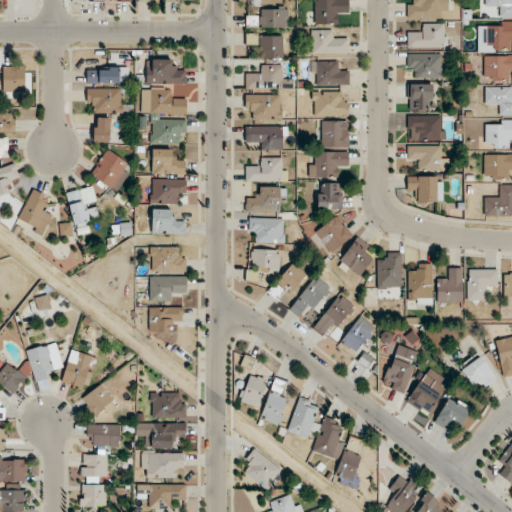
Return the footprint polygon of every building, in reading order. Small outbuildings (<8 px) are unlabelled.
[(313,0),(314,24),(337,24),(337,14),(348,14),(348,0),(313,0)] [(447,0),(409,0),(409,19),(447,19),(447,0)] [(498,6),(498,16),(511,16),(511,0),(484,0),(485,6),(498,6)] [(288,7),(258,7),(258,17),(246,17),(246,26),(287,27),(288,7)] [(447,24),(418,24),(418,33),(408,33),(408,46),(447,46),(447,24)] [(311,52),(348,52),(348,39),(337,39),(337,29),(311,29),(311,52)] [(282,58),(282,34),(246,34),(246,44),(259,44),(259,58),(282,58)] [(442,53),(408,53),(408,69),(416,69),(416,77),(442,77),(442,53)] [(511,54),(484,54),(484,81),(511,81),(511,54)] [(175,58),(146,58),(146,83),(185,83),(185,68),(175,68),(175,58)] [(337,61),(312,61),(312,84),(348,84),(348,70),(337,70),(337,61)] [(246,73),(246,89),(293,89),(293,78),(283,78),(283,64),(256,64),(256,73),(246,73)] [(25,65),(3,65),(3,91),(25,91),(25,65)] [(86,83),(120,83),(120,67),(86,67),(86,83)] [(432,83),(409,83),(409,109),(432,109),(432,83)] [(485,104),(495,104),(495,115),(511,114),(511,86),(485,86),(485,104)] [(122,88),(87,88),(87,111),(122,111),(122,88)] [(142,88),(141,112),(186,113),(186,98),(174,98),(174,89),(142,88)] [(312,115),(347,115),(347,91),(312,91),(312,115)] [(280,94),(246,94),(246,113),(254,113),(254,119),(280,119),(280,94)] [(0,132),(15,132),(15,111),(0,110),(0,132)] [(408,126),(418,126),(418,138),(441,138),(441,115),(408,115),(408,126)] [(109,117),(93,117),(93,142),(109,142),(109,117)] [(151,143),(178,143),(178,135),(186,135),(186,118),(151,118),(151,143)] [(511,118),(485,119),(485,147),(511,146),(511,118)] [(348,120),(321,120),(321,146),(348,146),(348,120)] [(246,138),(255,138),(255,149),(282,149),(282,126),(246,126),(246,138)] [(417,170),(446,170),(446,145),(408,145),(408,158),(417,158),(417,170)] [(90,174),(116,191),(133,166),(107,149),(90,174)] [(184,158),(174,158),(174,149),(152,149),(152,174),(184,174),(184,158)] [(338,177),(337,168),(348,168),(348,151),(317,151),(317,159),(309,159),(309,177),(338,177)] [(484,179),(511,178),(511,153),(484,154),(484,179)] [(285,180),(285,157),(256,157),(256,167),(245,167),(246,181),(285,180)] [(0,194),(14,189),(11,181),(20,177),(15,162),(0,167),(0,194)] [(417,188),(417,200),(442,200),(442,175),(407,175),(407,188),(417,188)] [(150,202),(186,202),(186,179),(150,179),(150,202)] [(341,209),(341,183),(317,183),(317,209),(341,209)] [(255,195),(246,195),(246,213),(279,213),(279,186),(255,186),(255,195)] [(51,197),(32,188),(16,222),(43,234),(53,213),(45,209),(51,197)] [(85,209),(79,189),(66,193),(75,224),(99,217),(96,206),(85,209)] [(152,234),(185,233),(185,219),(175,219),(175,209),(152,209),(152,234)] [(315,232),(331,252),(353,234),(337,214),(315,232)] [(284,242),(284,217),(249,217),(249,233),(256,233),(256,242),(284,242)] [(374,259),(369,254),(372,251),(360,238),(339,256),(356,275),(374,259)] [(150,246),(150,272),(185,272),(185,246),(150,246)] [(249,268),(279,268),(279,249),(249,249),(249,268)] [(401,252),(380,252),(380,259),(377,259),(377,288),(401,288),(401,252)] [(433,263),(416,263),(416,270),(408,270),(408,303),(433,303),(433,263)] [(462,302),(462,267),(446,267),(446,277),(437,277),(437,302),(462,302)] [(467,299),(487,299),(487,289),(497,289),(497,268),(467,268),(467,299)] [(186,292),(186,275),(150,275),(150,300),(175,300),(175,292),(186,292)] [(330,287),(316,275),(288,309),(296,315),(304,305),(311,310),(330,287)] [(312,327),(326,339),(353,304),(339,293),(312,327)] [(148,307),(148,332),(172,332),(172,322),(181,322),(181,307),(148,307)] [(341,343),(356,353),(375,326),(360,315),(341,343)] [(34,378),(63,371),(56,341),(27,349),(34,378)] [(61,381),(85,388),(95,356),(71,349),(61,381)] [(381,382),(401,392),(415,364),(394,354),(381,382)] [(472,384),(479,379),(484,386),(496,377),(479,355),(461,369),(472,384)] [(0,370),(0,383),(14,394),(27,376),(7,361),(0,370)] [(407,402),(428,415),(449,380),(428,368),(407,402)] [(238,400),(257,407),(268,380),(249,372),(238,400)] [(115,406),(105,384),(82,395),(92,417),(115,406)] [(289,395),(272,388),(260,416),(277,424),(289,395)] [(185,416),(185,392),(150,392),(150,416),(185,416)] [(320,405),(298,397),(287,430),(309,437),(320,405)] [(455,424),(467,414),(453,398),(433,417),(445,430),(453,422),(455,424)] [(312,450),(334,457),(346,424),(324,416),(312,450)] [(136,423),(136,435),(146,435),(146,447),(174,447),(174,437),(185,437),(185,422),(136,423)] [(87,423),(87,445),(119,445),(119,423),(87,423)] [(364,456),(353,449),(358,442),(353,439),(333,471),(348,481),(364,456)] [(265,491),(281,470),(254,448),(244,461),(250,466),(244,473),(265,491)] [(147,452),(147,475),(183,475),(183,452),(147,452)] [(107,454),(81,454),(81,480),(106,481),(107,454)] [(0,480),(26,480),(26,457),(0,457),(0,480)] [(386,507),(392,511),(403,511),(422,487),(401,473),(388,491),(395,495),(386,507)] [(80,506),(107,506),(106,484),(80,484),(80,506)] [(185,484),(137,484),(137,493),(148,493),(148,507),(175,507),(175,498),(185,498),(185,484)] [(0,511),(24,511),(24,489),(0,489),(0,511)] [(413,511),(437,511),(444,505),(427,492),(412,511),(413,511)] [(302,511),(299,503),(294,505),(290,494),(267,503),(270,511),(302,511)]
